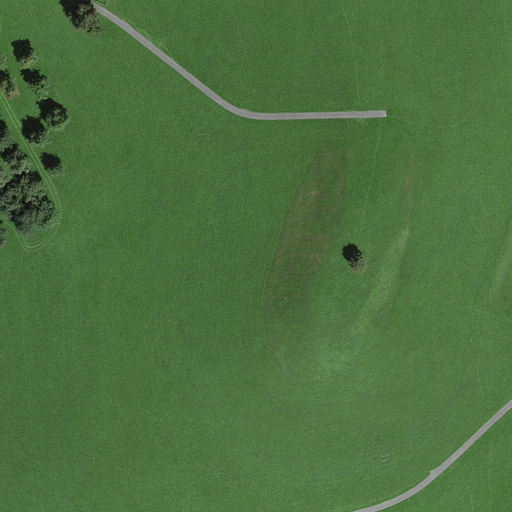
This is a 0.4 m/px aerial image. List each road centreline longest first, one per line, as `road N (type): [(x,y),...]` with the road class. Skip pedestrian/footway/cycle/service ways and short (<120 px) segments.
road 1 (track): [(82,0),(240,112),(385,114)]
road 2 (track): [(366,511),(430,480),(511,403)]
